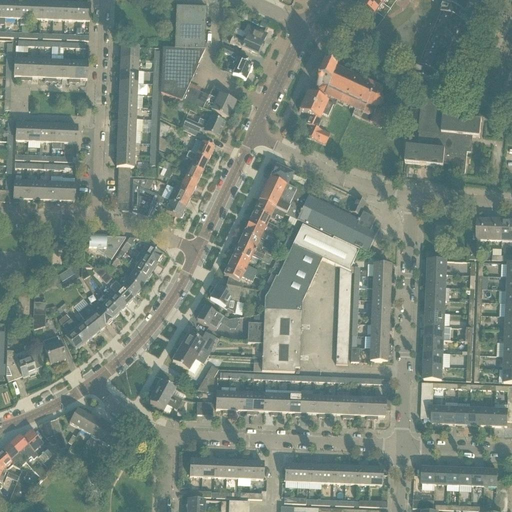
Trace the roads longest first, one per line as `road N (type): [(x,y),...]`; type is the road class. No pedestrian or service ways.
road 1 (unclassified): [(401,449),(412,200)]
road 2 (unclassified): [(401,449),(165,435)]
road 3 (unclassified): [(96,220),(104,0)]
road 4 (unclassified): [(412,200),(366,189),(251,136)]
road 5 (tertiary): [(92,386),(165,309),(195,251)]
road 6 (tertiary): [(195,251),(251,136)]
road 7 (tertiary): [(251,136),(303,25)]
